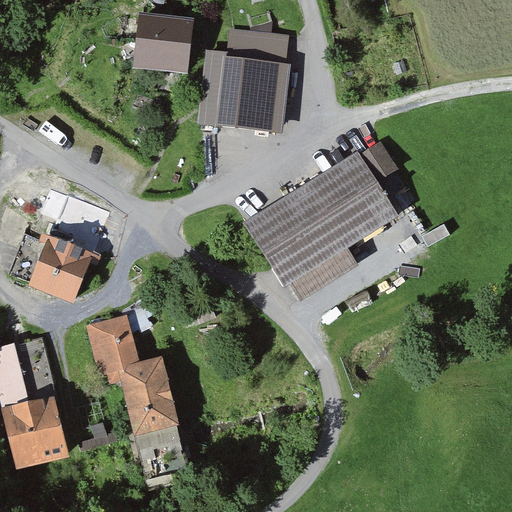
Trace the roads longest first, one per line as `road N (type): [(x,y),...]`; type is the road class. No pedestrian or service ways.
road 1 (track): [(324,131),(434,95),(511,86)]
road 2 (track): [(324,131),(157,226)]
road 3 (unclassified): [(0,126),(157,226)]
road 4 (unclassified): [(309,0),(328,88),(324,131)]
